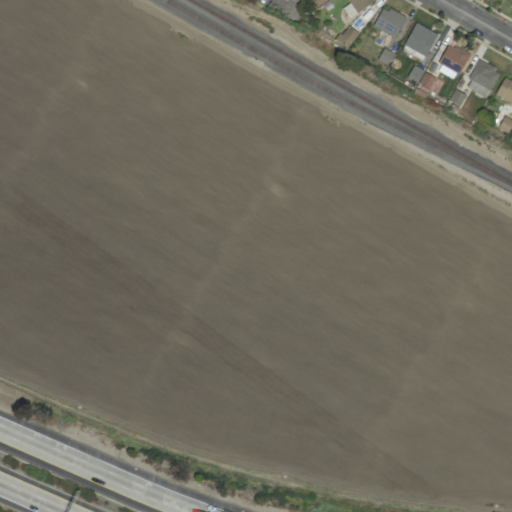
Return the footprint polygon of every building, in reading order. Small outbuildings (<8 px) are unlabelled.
[(347,0),(356,13),(374,1),(373,0),(347,0)] [(355,13),(349,3),(342,7),(349,18),(355,13)] [(394,37),(404,17),(382,6),(372,26),(394,37)] [(403,45),(425,57),(437,34),(415,22),(403,45)] [(357,31),(345,24),(335,42),(347,49),(357,31)] [(437,64),(459,74),(468,54),(446,44),(437,64)] [(388,65),(393,53),(382,48),(377,60),(388,65)] [(465,87),(487,97),(498,70),(476,60),(465,87)] [(406,77),(417,83),(423,71),(412,65),(406,77)] [(418,84),(429,89),(434,77),(423,72),(418,84)] [(494,95),(511,104),(511,79),(505,75),(494,95)] [(458,106),(465,95),(454,89),(448,100),(458,106)] [(498,128),(508,133),(511,123),(511,120),(503,117),(498,128)]
